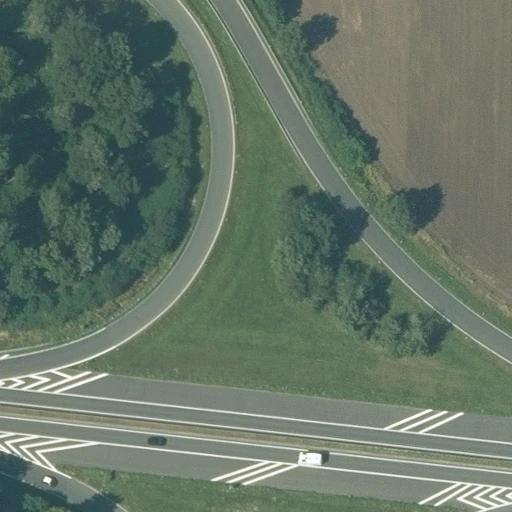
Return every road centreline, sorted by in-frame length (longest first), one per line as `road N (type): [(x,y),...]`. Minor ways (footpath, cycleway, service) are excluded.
road 1 (trunk): [(0,423),(511,487)]
road 2 (trunk): [(511,443),(0,380)]
road 3 (motorway): [(162,0),(187,28),(214,90),(222,151),(206,228),(150,302),(87,344),(0,361)]
road 4 (motorway): [(511,350),(427,287),(360,220),(220,0)]
road 5 (motorway): [(0,454),(113,511)]
